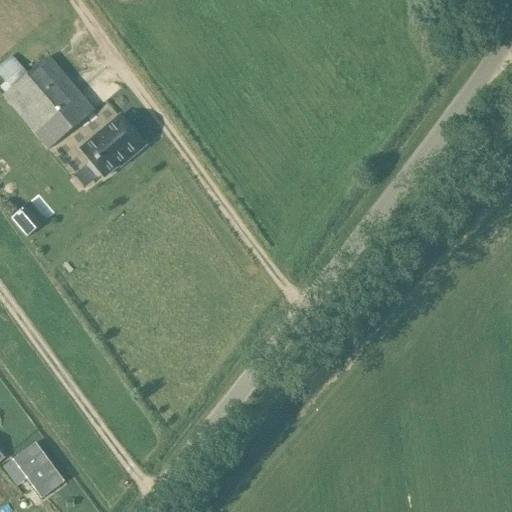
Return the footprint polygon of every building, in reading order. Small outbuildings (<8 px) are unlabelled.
[(59,17),(46,0),(0,0),(0,19),(5,26),(19,16),(33,35),(59,17)] [(11,89),(2,96),(48,150),(95,110),(50,57),(28,74),(28,75),(11,89)] [(98,177),(102,174),(104,177),(128,158),(129,159),(145,146),(121,116),(81,150),(92,162),(88,165),(98,177)] [(27,235),(46,219),(30,200),(11,216),(27,235)] [(65,482),(36,443),(13,460),(42,499),(65,482)]
